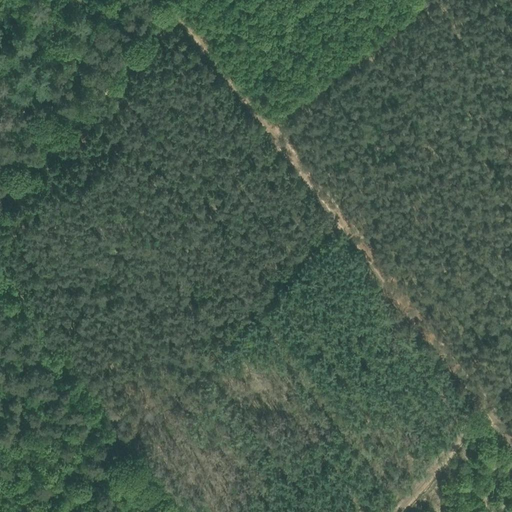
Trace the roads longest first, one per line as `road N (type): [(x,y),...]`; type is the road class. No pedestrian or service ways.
road 1 (track): [(424,0),(267,121),(181,18),(0,213)]
road 2 (track): [(267,121),(511,439)]
road 3 (track): [(192,511),(0,259)]
